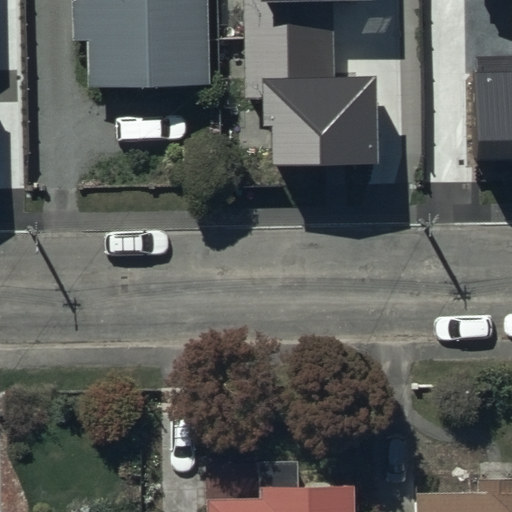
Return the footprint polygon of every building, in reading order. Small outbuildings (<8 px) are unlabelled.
[(203,0),(83,0),(84,4),(71,4),(72,45),(85,45),(86,92),(206,89),(203,0)] [(262,0),(263,22),(244,22),(245,99),(261,99),(262,137),(269,137),(270,176),(380,175),(379,85),(335,86),(334,10),(374,9),(373,0),(262,0)] [(511,0),(467,0),(468,8),(508,7),(510,83),(466,84),(468,174),(511,172),(511,0)] [(473,481),(412,482),(412,511),(511,511),(511,466),(473,467),(473,481)] [(256,489),(205,490),(204,511),(347,511),(347,472),(256,474),(256,489)] [(142,511),(142,500),(33,504),(33,511),(142,511)]
